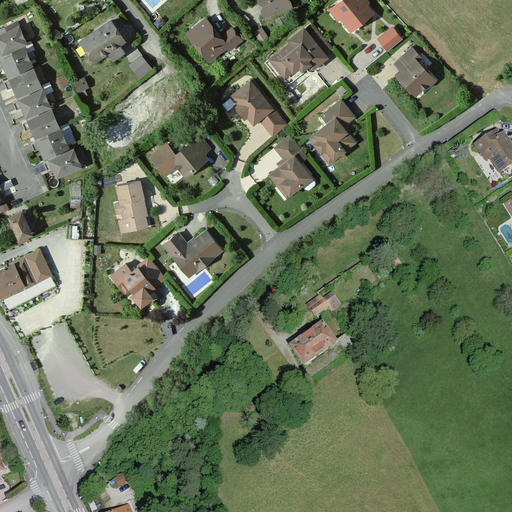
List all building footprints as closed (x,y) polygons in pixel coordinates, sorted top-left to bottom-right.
[(261,0),(266,13),(291,5),(289,0),(261,0)] [(365,4),(361,0),(341,0),(334,6),(342,15),(352,28),(372,12),(365,4)] [(342,15),(334,6),(331,8),(339,17),(342,15)] [(204,29),(193,37),(210,58),(227,45),(230,48),(242,38),(233,27),(222,36),(207,18),(199,24),(204,29)] [(82,40),(95,58),(107,50),(113,58),(114,58),(124,51),(119,42),(124,39),(112,20),(82,40)] [(26,42),(17,21),(0,28),(0,43),(4,52),(23,43),(26,42)] [(272,58),(283,73),(292,66),(293,68),(300,63),(306,58),(309,62),(312,66),(334,48),(312,21),(291,39),(292,41),(272,58)] [(189,32),(193,37),(204,29),(199,24),(189,32)] [(401,38),(392,27),(378,38),(388,49),(401,38)] [(97,61),(95,58),(82,40),(81,38),(78,40),(93,63),(94,64),(97,61)] [(4,52),(0,53),(2,58),(0,58),(0,67),(6,65),(9,74),(32,64),(23,43),(4,52)] [(403,70),(399,74),(416,92),(422,87),(423,87),(428,83),(426,81),(432,75),(416,59),(420,55),(413,47),(396,63),(403,70)] [(155,67),(145,55),(139,60),(148,72),(155,67)] [(300,63),(303,67),(309,62),(306,58),(300,63)] [(148,72),(139,60),(134,64),(144,76),(148,72)] [(32,64),(9,74),(12,78),(5,81),(8,89),(15,86),(18,94),(41,84),(32,64)] [(292,66),(283,73),(285,75),(293,68),(292,66)] [(428,83),(429,84),(435,78),(432,75),(426,81),(428,83)] [(77,90),(84,87),(80,79),(73,82),(77,90)] [(238,102),(235,104),(245,117),(248,114),(254,122),(260,117),(274,135),(287,124),(251,80),(232,95),(238,102)] [(50,105),(41,84),(18,94),(21,99),(14,102),(17,109),(24,106),(28,115),(50,105)] [(333,119),(316,133),(332,153),(339,147),(343,147),(344,149),(355,141),(347,131),(342,125),(345,122),(354,115),(342,99),(327,111),(333,119)] [(136,100),(120,114),(133,129),(149,115),(136,100)] [(50,105),(28,115),(30,120),(23,122),(26,130),(33,127),(37,135),(59,125),(50,105)] [(342,125),(347,131),(350,128),(345,122),(342,125)] [(59,125),(37,135),(39,140),(32,143),(36,150),(42,147),(46,156),(49,154),(68,146),(59,125)] [(487,151),(492,158),(501,172),(511,166),(509,163),(511,161),(511,149),(504,138),(502,139),(497,132),(478,144),(483,153),(487,151)] [(316,133),(311,136),(330,160),(344,149),(343,147),(339,147),(332,153),(316,133)] [(286,158),(288,161),(282,166),(271,174),(280,185),(283,183),(291,193),(303,183),(307,188),(310,188),(315,184),(315,181),(300,161),(308,155),(291,134),(277,146),(286,158)] [(175,156),(172,152),(158,164),(161,168),(160,169),(165,175),(177,165),(180,169),(181,169),(187,175),(206,159),(202,154),(210,148),(200,135),(191,142),(191,143),(175,156)] [(172,152),(163,142),(150,153),(158,164),(172,152)] [(68,146),(49,154),(51,159),(45,162),(48,169),(54,167),(57,175),(80,165),(71,145),(68,146)] [(488,160),(492,158),(487,151),(483,153),(488,160)] [(124,211),(125,220),(128,230),(148,226),(145,215),(142,198),(144,198),(140,181),(118,186),(121,203),(117,204),(119,213),(124,211)] [(283,183),(280,185),(288,195),(291,193),(283,183)] [(84,199),(72,198),(71,206),(72,207),(83,207),(84,199)] [(12,215),(16,222),(13,224),(15,229),(18,227),(21,235),(22,235),(30,231),(30,230),(27,223),(31,221),(29,214),(26,216),(24,210),(12,215)] [(176,258),(177,257),(190,273),(199,265),(203,266),(210,259),(211,256),(220,248),(207,232),(195,241),(195,244),(192,247),(189,246),(178,233),(165,244),(176,258)] [(40,249),(0,265),(0,295),(0,296),(51,274),(40,249)] [(390,260),(394,265),(399,262),(395,256),(390,260)] [(126,264),(113,275),(126,291),(132,287),(136,292),(135,294),(142,304),(152,296),(149,292),(145,286),(151,282),(155,287),(166,277),(150,258),(133,272),(126,264)] [(145,286),(149,292),(155,287),(151,282),(145,286)] [(316,316),(329,307),(335,303),(330,296),(324,300),(321,297),(308,306),(316,316)] [(335,303),(329,307),(332,311),(338,307),(335,303)] [(323,326),(292,348),(305,366),(306,366),(336,345),(323,326)] [(347,336),(341,340),(348,350),(354,346),(347,336)] [(124,484),(119,476),(112,480),(117,488),(124,484)] [(112,499),(118,511),(124,509),(118,496),(112,499)]
